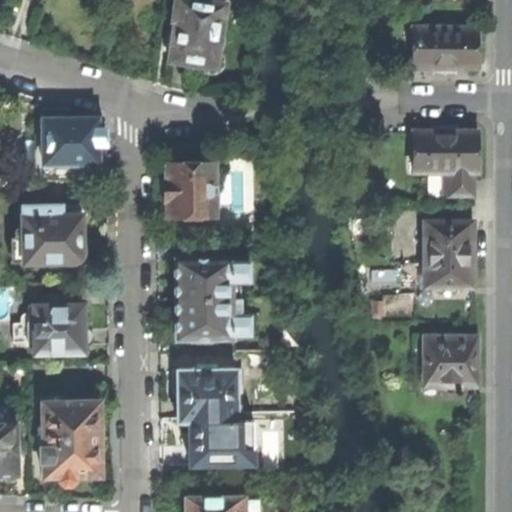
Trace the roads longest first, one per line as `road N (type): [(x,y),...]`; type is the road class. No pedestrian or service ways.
road 1 (residential): [(507,100),(506,511)]
road 2 (residential): [(133,105),(134,511)]
road 3 (residential): [(507,100),(351,106)]
road 4 (residential): [(0,60),(133,105)]
